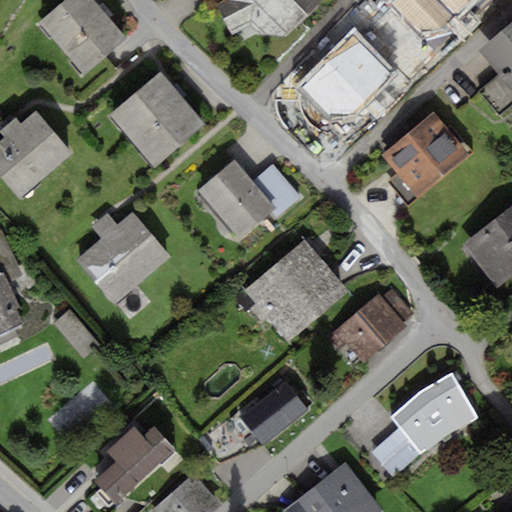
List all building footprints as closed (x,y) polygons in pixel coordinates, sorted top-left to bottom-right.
[(93,0),(70,0),(43,22),(86,77),(128,44),(93,0)] [(237,0),(220,8),(236,40),(255,29),(262,37),(289,40),(326,0),(237,0)] [(511,32),(484,55),(511,89),(511,32)] [(164,75),(114,116),(157,167),(206,126),(164,75)] [(11,135),(0,145),(0,175),(22,199),(72,154),(37,116),(27,125),(20,117),(6,130),(11,135)] [(437,117),(386,159),(419,200),(471,158),(437,117)] [(236,163),(201,193),(242,241),(275,213),(281,220),(302,202),(275,170),(256,186),(236,163)] [(511,212),(466,247),(500,292),(511,282),(511,212)] [(104,242),(78,264),(115,308),(173,260),(136,217),(122,229),(113,218),(96,232),(104,242)] [(306,243),(247,294),(292,345),(351,294),(306,243)] [(4,276),(0,277),(0,337),(25,327),(4,276)] [(380,299),(335,340),(364,371),(409,330),(380,299)] [(72,309),(56,324),(88,359),(104,344),(72,309)] [(405,433),(376,456),(395,479),(422,455),(480,420),(454,377),(427,391),(395,421),(405,433)] [(288,379),(240,420),(269,453),(317,413),(288,379)] [(158,427),(95,482),(118,509),(181,453),(158,427)] [(382,511),(350,468),(290,511),(382,511)] [(197,478),(156,511),(157,511),(207,511),(218,504),(197,478)]
